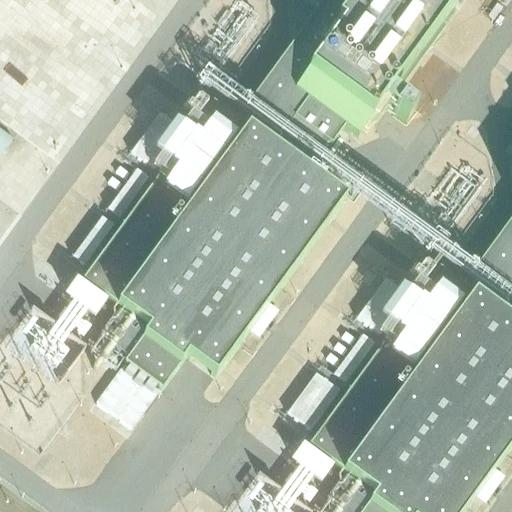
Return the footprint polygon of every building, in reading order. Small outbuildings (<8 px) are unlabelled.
[(301,0),(317,11),(255,95),(330,147),(343,129),(357,139),(369,122),(373,125),(446,26),(442,23),(457,2),(453,0),(301,0)] [(435,119),(438,107),(425,103),(422,115),(435,119)] [(214,379),(345,201),(212,104),(82,282),(149,331),(124,365),(161,391),(185,358),(214,379)] [(182,132),(158,115),(129,155),(153,172),(182,132)] [(0,131),(0,156),(12,140),(0,131)] [(511,148),(509,152),(511,154),(511,217),(482,259),(511,281),(511,148)] [(147,180),(136,171),(107,211),(118,219),(147,180)] [(112,227),(101,218),(72,258),(83,266),(112,227)] [(463,511),(511,446),(511,323),(438,269),(307,447),(375,497),(363,511),(463,511)] [(408,298),(384,280),(355,320),(379,337),(408,298)] [(99,316),(75,299),(57,322),(70,332),(81,340),(99,316)] [(373,345),(361,337),(332,376),(344,385),(373,345)] [(159,392),(123,366),(95,404),(131,430),(159,392)] [(338,393),(315,375),(286,415),(309,432),(338,393)] [(325,479),(301,462),(283,486),(295,495),(307,504),(325,479)]
